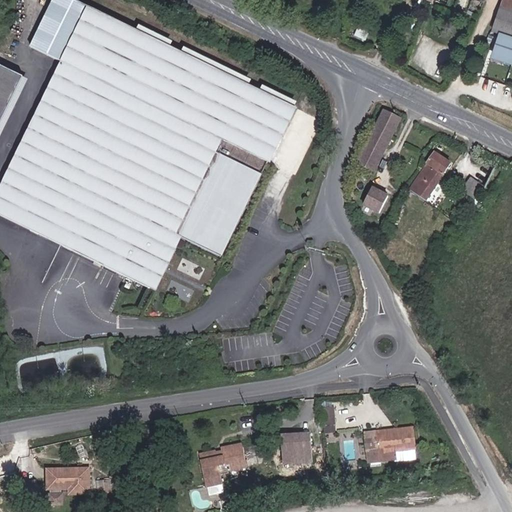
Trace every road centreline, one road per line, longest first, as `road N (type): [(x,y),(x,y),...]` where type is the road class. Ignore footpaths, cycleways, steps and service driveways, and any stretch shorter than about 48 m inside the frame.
road 1 (unclassified): [(304,380),(0,433)]
road 2 (unclassified): [(378,79),(339,159),(336,195),(342,223),(380,287),(386,323)]
road 3 (tertiary): [(378,79),(211,0)]
road 4 (tertiary): [(378,79),(511,144)]
road 5 (unclassified): [(444,397),(511,511)]
road 6 (track): [(507,504),(384,511)]
